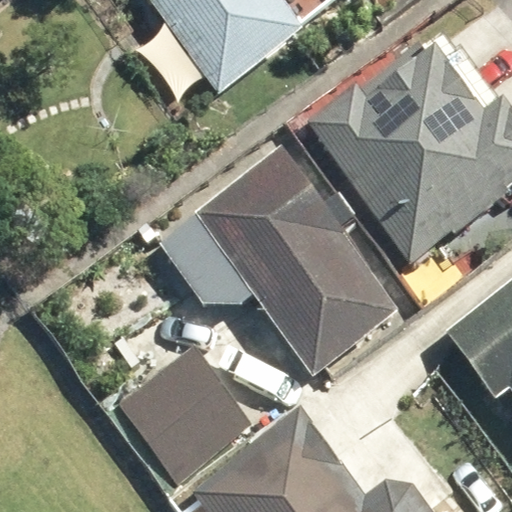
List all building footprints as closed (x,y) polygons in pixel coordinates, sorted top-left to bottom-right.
[(160,0),(225,94),(318,30),(296,0),(160,0)] [(442,41),(322,127),(420,263),(511,196),(511,104),(496,116),(442,41)] [(301,148),(209,214),(324,373),(416,307),(301,148)] [(511,294),(455,334),(504,403),(511,397),(511,294)] [(195,336),(115,392),(181,484),(260,428),(195,336)] [(207,495),(219,511),(446,511),(420,475),(385,500),(321,412),(207,495)]
